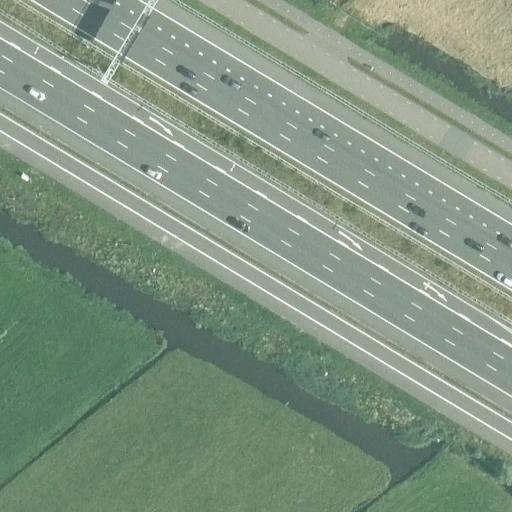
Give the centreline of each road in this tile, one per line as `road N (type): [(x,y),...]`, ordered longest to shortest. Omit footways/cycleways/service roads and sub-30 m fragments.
road 1 (motorway): [(0,120),(511,432)]
road 2 (motorway): [(0,61),(511,371)]
road 3 (motorway): [(511,268),(68,0)]
road 4 (secondary): [(511,177),(217,0)]
road 5 (unknown): [(0,33),(83,86),(116,131)]
